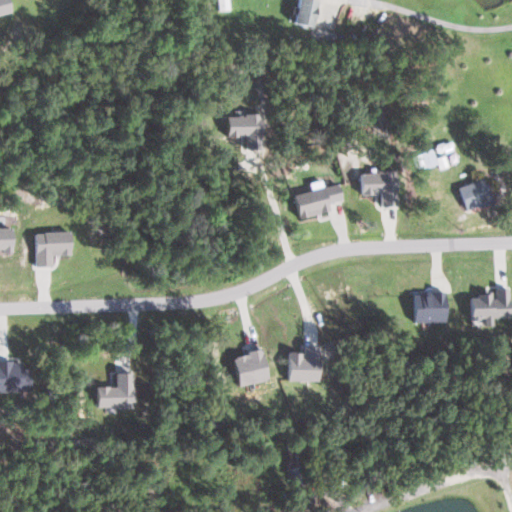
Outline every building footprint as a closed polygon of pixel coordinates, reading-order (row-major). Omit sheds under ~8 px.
[(0,0),(0,16),(11,14),(7,0),(0,0)] [(216,0),(217,10),(229,9),(228,0),(216,0)] [(295,0),(291,22),(312,26),(317,0),(295,0)] [(260,111),(235,112),(236,115),(225,115),(225,136),(245,135),(245,148),(261,148),(260,111)] [(438,163),(440,169),(449,166),(445,154),(436,157),(433,148),(412,156),(418,171),(438,163)] [(397,205),(396,170),(359,171),(359,193),(380,193),(380,205),(397,205)] [(457,186),(465,210),(493,201),(485,177),(457,186)] [(291,194),(297,218),(329,210),(327,202),(341,199),(337,182),(322,186),(321,179),(308,182),(310,189),(291,194)] [(0,226),(0,250),(12,250),(11,227),(0,226)] [(34,232),(34,266),(51,265),(51,254),(69,254),(69,231),(34,232)] [(509,317),(509,288),(493,288),(493,293),(469,293),(469,325),(492,325),(492,317),(509,317)] [(412,292),(412,322),(445,321),(445,291),(412,292)] [(286,380),(317,380),(318,345),(300,345),(300,351),(287,350),(286,380)] [(237,385),(267,379),(260,347),(245,350),(245,353),(231,357),(237,385)] [(0,391),(31,391),(30,369),(22,369),(22,361),(0,360),(0,391)] [(132,407),(132,371),(111,372),(111,385),(95,385),(96,407),(132,407)]
